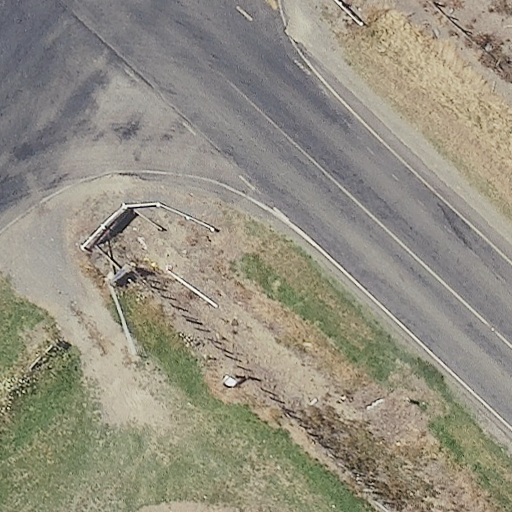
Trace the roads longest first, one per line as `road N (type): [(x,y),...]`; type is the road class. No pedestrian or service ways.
road 1 (unclassified): [(149,0),(511,338)]
road 2 (unclassified): [(0,111),(104,0)]
